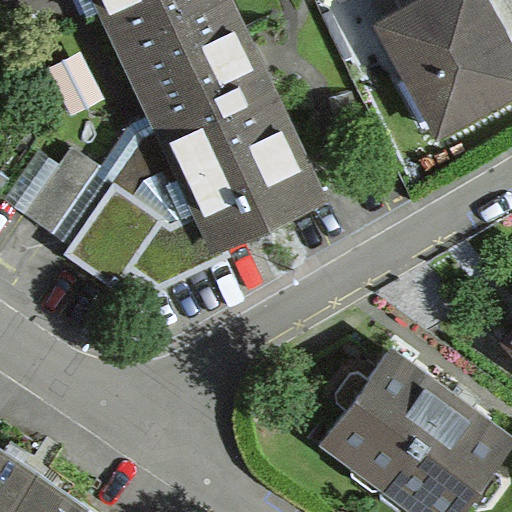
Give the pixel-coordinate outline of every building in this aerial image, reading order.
[(240,0),(96,0),(201,221),(176,231),(167,225),(171,218),(116,182),(69,253),(118,286),(138,257),(176,282),(230,256),(225,246),(333,196),(240,0)] [(370,0),(442,132),(511,94),(511,9),(507,0),(370,0)] [(423,269),(401,280),(423,322),(445,310),(423,269)] [(454,397),(392,353),(323,450),(385,494),(454,397)] [(464,511),(511,445),(511,438),(454,397),(385,494),(411,511),(464,511)] [(0,511),(14,511),(41,471),(0,443),(0,511)] [(105,511),(41,471),(14,511),(105,511)]
